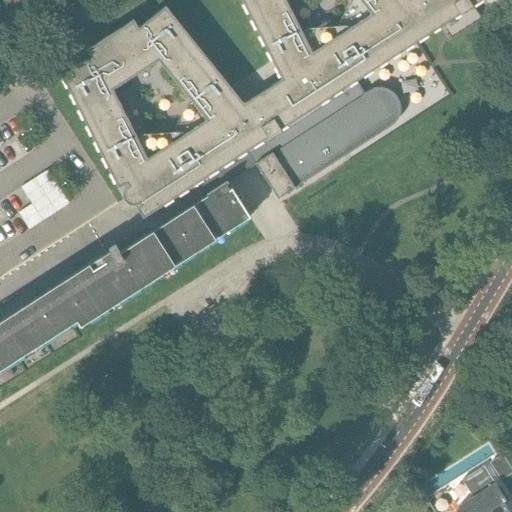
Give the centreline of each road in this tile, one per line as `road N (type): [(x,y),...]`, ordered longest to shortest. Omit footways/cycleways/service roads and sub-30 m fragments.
road 1 (tertiary): [(342,511),(421,408),(511,258)]
road 2 (unknown): [(30,88),(150,0)]
